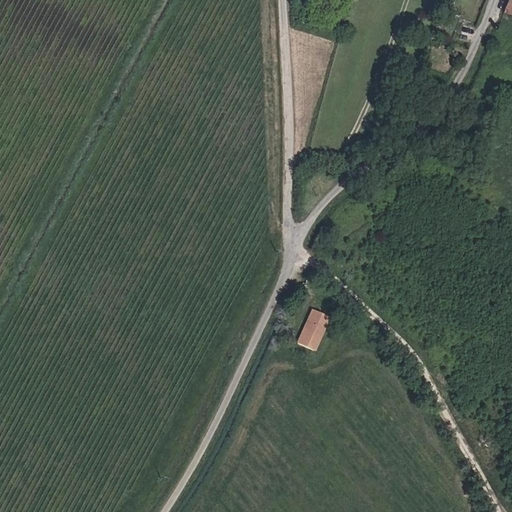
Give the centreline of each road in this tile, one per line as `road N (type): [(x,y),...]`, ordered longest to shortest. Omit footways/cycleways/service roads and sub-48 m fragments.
road 1 (residential): [(291,242),(334,192),(441,102),(494,0)]
road 2 (residential): [(167,511),(230,393),(291,242)]
road 3 (unclassified): [(291,242),(280,0)]
road 4 (unknown): [(345,183),(410,0)]
